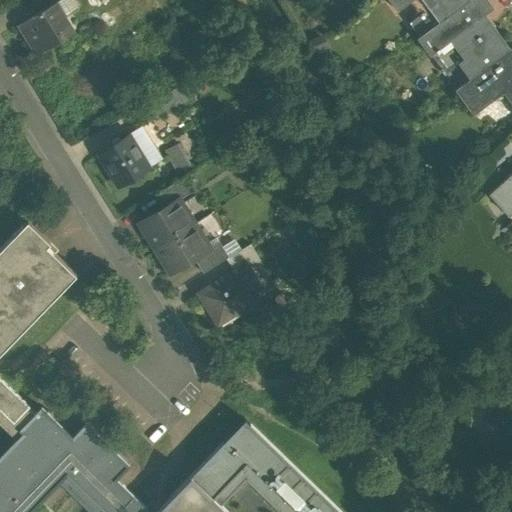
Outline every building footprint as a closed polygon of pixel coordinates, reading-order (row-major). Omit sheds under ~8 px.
[(34,0),(41,10),(51,4),(52,5),(59,0),(34,0)] [(388,0),(396,11),(410,0),(422,0),(438,22),(456,9),(468,0),(388,0)] [(468,0),(456,9),(469,27),(485,15),(494,8),(487,0),(468,0)] [(41,10),(17,25),(36,55),(70,34),(52,5),(51,4),(41,10)] [(416,31),(434,19),(427,9),(410,21),(416,31)] [(438,22),(417,38),(444,74),(458,63),(470,79),(510,49),(485,15),(469,27),(456,9),(438,22)] [(470,79),(455,90),(470,110),(505,84),(511,93),(511,47),(510,49),(470,79)] [(174,89),(143,107),(149,119),(181,102),(174,89)] [(129,134),(99,151),(108,166),(105,168),(117,187),(149,168),(129,134)] [(175,146),(164,151),(172,165),(182,159),(175,146)] [(511,173),(488,195),(507,217),(511,212),(511,173)] [(184,177),(154,196),(162,209),(178,199),(179,200),(193,191),(184,177)] [(162,209),(140,223),(155,248),(193,224),(179,200),(178,199),(162,209)] [(50,210),(34,227),(42,236),(59,218),(50,210)] [(0,424),(17,441),(24,434),(20,431),(35,416),(0,382),(0,354),(76,275),(47,247),(51,244),(42,236),(34,227),(28,222),(0,251),(0,424)] [(193,224),(155,248),(171,272),(193,258),(209,249),(208,248),(193,224)] [(218,241),(208,248),(209,249),(193,258),(203,273),(226,259),(228,257),(218,241)] [(228,257),(226,259),(234,272),(247,264),(249,268),(261,260),(250,244),(228,257)] [(234,272),(199,294),(217,324),(265,295),(249,268),(247,264),(234,272)] [(511,378),(511,367),(506,362),(495,373),(507,384),(511,378)] [(29,511),(59,481),(91,511),(338,511),(246,423),(159,511),(145,511),(148,510),(134,496),(116,479),(129,465),(86,424),(73,438),(42,409),(35,416),(20,431),(24,434),(17,441),(0,459),(0,511),(29,511)]
